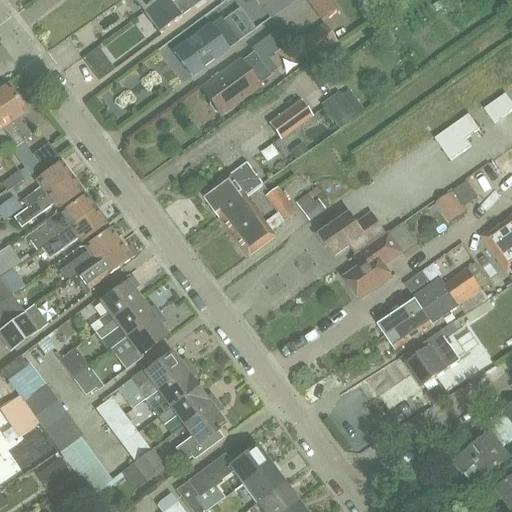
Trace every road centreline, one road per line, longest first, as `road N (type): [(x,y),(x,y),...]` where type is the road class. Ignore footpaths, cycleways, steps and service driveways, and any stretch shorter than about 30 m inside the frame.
road 1 (residential): [(340,486),(12,43)]
road 2 (residential): [(340,486),(511,378)]
